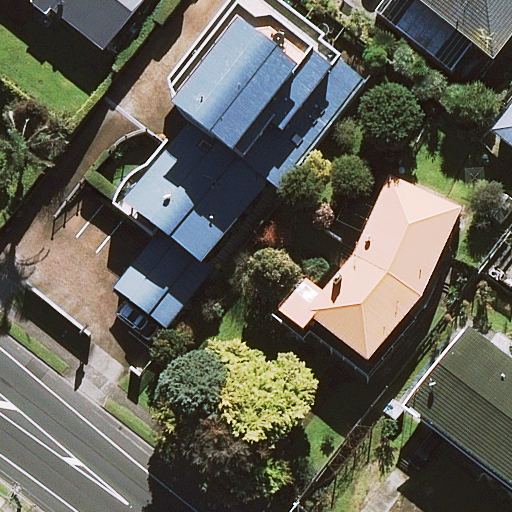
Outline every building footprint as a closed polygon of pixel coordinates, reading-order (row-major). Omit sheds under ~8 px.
[(39,0),(38,2),(54,15),(60,8),(112,51),(153,0),(39,0)] [(275,0),(229,0),(171,82),(173,104),(190,116),(126,206),(160,231),(118,290),(168,326),(272,182),(283,190),(364,76),(319,44),(326,36),(275,0)] [(511,0),(419,0),(501,64),(511,49),(511,0)] [(511,113),(496,134),(511,145),(511,113)] [(324,239),(350,254),(327,294),(303,277),(279,308),(305,328),(313,316),(371,361),(411,309),(417,312),(465,212),(361,162),(324,239)] [(511,247),(510,246),(487,276),(511,294),(511,247)] [(511,359),(470,327),(410,406),(511,482),(511,359)]
